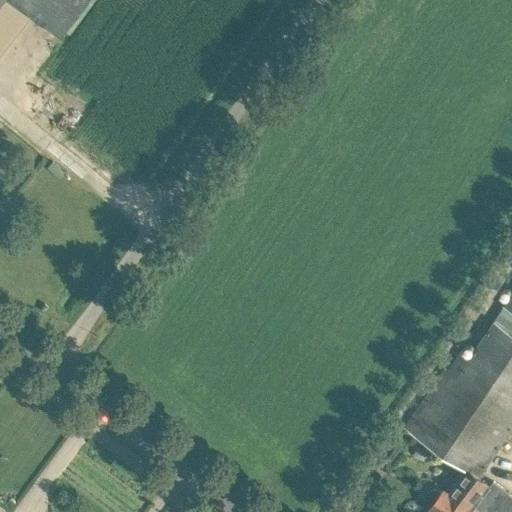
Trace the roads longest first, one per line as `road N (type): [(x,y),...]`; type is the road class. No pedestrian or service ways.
road 1 (unclassified): [(53,363),(318,0)]
road 2 (tertiary): [(243,511),(53,363)]
